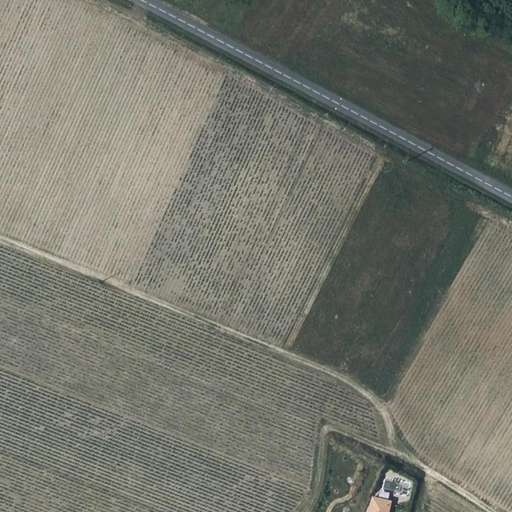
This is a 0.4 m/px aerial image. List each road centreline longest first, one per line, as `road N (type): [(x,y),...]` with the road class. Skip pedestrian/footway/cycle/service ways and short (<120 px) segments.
road 1 (track): [(0,235),(341,375),(383,409),(392,455),(482,511)]
road 2 (tertiary): [(511,196),(140,0)]
